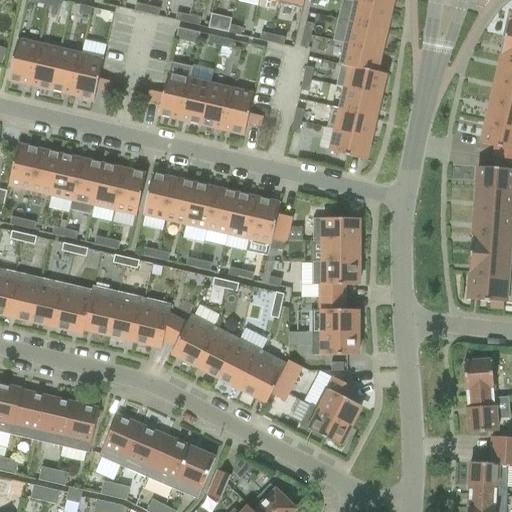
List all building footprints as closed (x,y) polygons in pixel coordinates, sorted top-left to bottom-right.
[(62,2),(54,0),(49,0),(48,7),(60,9),(62,2)] [(303,0),(280,0),(280,5),(302,10),(303,0)] [(355,0),(355,3),(390,11),(392,0),(355,0)] [(385,31),(390,11),(355,3),(350,23),(385,31)] [(145,15),(147,7),(135,4),(133,12),(145,15)] [(92,9),(79,6),(78,14),(90,16),(92,9)] [(159,9),(147,7),(145,15),(158,17),(159,9)] [(187,24),(188,16),(176,13),(175,21),(187,24)] [(200,19),(188,16),(187,24),(199,27),(200,19)] [(221,17),(217,31),(228,34),(230,26),(231,20),(221,17)] [(305,23),(302,35),(310,37),(313,25),(305,23)] [(380,53),(385,31),(350,23),(345,45),(380,53)] [(230,26),(228,34),(240,36),(242,29),(230,26)] [(178,29),(175,41),(197,46),(199,34),(178,29)] [(271,44),(273,36),(261,33),(259,41),(271,44)] [(307,49),(310,37),(302,35),(299,47),(307,49)] [(219,46),(221,39),(209,36),(207,44),(219,46)] [(285,39),(273,36),(271,44),(283,46),(285,39)] [(511,62),(511,39),(504,38),(500,56),(501,56),(501,59),(511,62)] [(233,41),(221,39),(219,46),(231,49),(233,41)] [(29,87),(39,45),(17,40),(7,82),(29,87)] [(50,92),(60,50),(39,45),(29,87),(50,92)] [(376,73),(380,53),(345,45),(340,67),(349,69),(349,68),(375,74),(376,73)] [(71,97),(81,55),(60,50),(50,92),(71,97)] [(103,60),(81,55),(71,97),(93,102),(96,90),(109,93),(112,83),(98,80),(103,60)] [(511,62),(501,59),(496,81),(511,84),(511,62)] [(149,92),(146,102),(160,105),(157,117),(179,122),(189,80),(192,68),(170,63),(167,75),(162,95),(149,92)] [(305,67),(302,79),(310,81),(313,69),(305,67)] [(340,67),(336,87),(344,89),(379,97),(384,75),(376,73),(375,74),(349,68),(349,69),(340,67)] [(307,93),(310,81),(302,79),(300,91),(307,93)] [(201,127),(210,85),(189,80),(179,122),(201,127)] [(491,102),(511,106),(511,84),(496,81),(491,102)] [(222,132),(231,89),(210,85),(201,127),(222,132)] [(248,115),(253,95),(231,89),(222,132),(243,137),(246,125),(260,128),(262,118),(248,115)] [(374,118),(379,97),(344,89),(339,110),(374,118)] [(511,106),(491,102),(486,123),(511,128),(511,106)] [(331,108),(326,129),(334,131),(370,139),(374,118),(339,110),(331,108)] [(295,109),(293,121),(300,123),(303,111),(295,109)] [(298,135),(300,123),(293,121),(290,133),(298,135)] [(511,161),(511,128),(486,123),(481,145),(495,148),(493,158),(511,161)] [(364,161),(370,139),(334,131),(329,153),(364,161)] [(30,192),(39,150),(17,145),(8,187),(30,192)] [(51,197),(60,155),(39,150),(30,192),(51,197)] [(72,202),(81,160),(60,155),(51,197),(71,202),(72,202)] [(511,193),(511,161),(493,158),(492,169),(477,168),(476,191),(511,193)] [(93,207),(102,165),(81,160),(72,202),(71,202),(69,211),(91,216),(94,207),(93,207)] [(114,211),(124,170),(102,165),(93,207),(94,207),(114,211)] [(145,175),(124,170),(114,211),(136,217),(145,175)] [(164,221),(174,179),(152,174),(142,216),(164,221)] [(185,226),(195,184),(174,179),(164,221),(185,226)] [(206,231),(216,189),(195,184),(185,226),(206,231)] [(227,236),(237,194),(216,189),(206,231),(227,236)] [(511,215),(511,202),(511,193),(476,191),(474,212),(511,215)] [(248,241),(258,199),(237,194),(227,236),(248,241)] [(271,241),(280,204),(258,199),(248,241),(245,252),(267,257),(269,249),(270,246),(271,241)] [(510,237),(511,215),(474,212),(473,234),(510,237)] [(291,218),(278,215),(271,241),(283,244),(284,241),(286,241),(291,218)] [(21,228),(23,220),(11,218),(9,226),(21,228)] [(35,223),(23,220),(21,228),(33,231),(35,223)] [(312,243),(322,243),(322,242),(358,242),(358,220),(312,220),(312,243)] [(63,238),(65,230),(53,227),(51,235),(63,238)] [(77,233),(65,230),(63,238),(75,241),(77,233)] [(22,243),(23,235),(11,232),(9,240),(22,243)] [(508,258),(510,237),(473,234),(472,237),(471,237),(470,255),(508,258)] [(36,238),(23,235),(22,243),(34,246),(36,238)] [(105,248),(107,240),(95,237),(93,245),(105,248)] [(119,243),(107,240),(105,248),(117,251),(119,243)] [(271,241),(270,249),(282,252),(283,244),(271,241)] [(358,264),(358,242),(322,242),(322,243),(322,263),(322,264),(358,264)] [(73,255),(75,247),(62,244),(61,252),(73,255)] [(87,250),(75,247),(73,255),(85,258),(87,250)] [(155,259),(157,251),(145,249),(143,257),(155,259)] [(169,254),(157,251),(155,259),(167,262),(169,254)] [(511,279),(506,279),(508,258),(470,255),(468,274),(470,274),(469,277),(511,280),(511,279)] [(124,267),(126,259),(114,256),(112,264),(124,267)] [(197,269),(199,261),(187,258),(185,266),(197,269)] [(138,262),(126,259),(124,267),(137,270),(138,262)] [(211,264),(199,261),(197,269),(209,272),(211,264)] [(358,286),(358,264),(322,264),(322,263),(312,263),(312,286),(318,286),(318,299),(345,299),(345,286),(358,286)] [(239,279),(241,271),(229,268),(227,276),(239,279)] [(0,315),(5,317),(15,273),(0,269),(0,315)] [(253,274),(241,271),(239,279),(251,282),(253,274)] [(30,323),(40,279),(15,273),(5,317),(30,323)] [(269,277),(267,285),(279,288),(281,280),(269,277)] [(511,303),(511,280),(469,277),(468,301),(489,302),(489,307),(503,308),(503,303),(511,303)] [(56,329),(66,285),(40,279),(30,323),(56,329)] [(224,290),(226,282),(213,279),(211,287),(224,290)] [(238,285),(226,282),(224,290),(236,293),(238,285)] [(92,291),(91,291),(66,285),(56,329),(82,335),(83,331),(92,291)] [(108,337),(118,293),(92,287),(91,291),(92,291),(83,331),(108,337)] [(134,343),(144,299),(118,293),(108,337),(134,343)] [(275,293),(272,306),(280,307),(283,295),(275,293)] [(175,346),(186,324),(168,315),(171,305),(144,299),(134,343),(161,349),(163,340),(175,346)] [(345,311),(345,299),(318,299),(318,311),(311,311),(311,333),(357,334),(357,311),(345,311)] [(277,320),(280,307),(272,306),(269,318),(277,320)] [(195,367),(215,328),(191,315),(186,324),(175,346),(170,355),(195,367)] [(296,333),(296,321),(288,321),(288,333),(296,333)] [(218,379),(239,340),(215,328),(195,367),(218,379)] [(357,356),(357,334),(311,333),(311,356),(357,356)] [(242,392),(262,352),(239,340),(218,379),(242,392)] [(270,395),(282,372),(286,364),(262,352),(242,392),(266,404),(270,395)] [(288,361),(286,364),(282,372),(296,378),(301,368),(288,361)] [(463,364),(466,399),(493,397),(491,362),(463,364)] [(343,373),(343,365),(330,365),(330,373),(343,373)] [(284,402),(296,378),(282,372),(270,395),(284,402)] [(324,388),(314,407),(314,408),(350,427),(361,407),(350,401),(356,390),(332,377),(326,389),(324,388)] [(0,433),(10,436),(20,391),(0,386),(0,433)] [(36,442),(46,398),(21,392),(21,391),(20,391),(10,436),(36,442)] [(507,398),(494,399),(493,397),(466,399),(468,435),(496,433),(495,421),(508,419),(507,398)] [(62,448),(72,404),(46,398),(36,442),(62,448)] [(72,404),(62,448),(59,458),(85,464),(87,454),(88,454),(98,410),(72,404)] [(350,427),(314,408),(314,407),(310,405),(299,426),(340,447),(350,427)] [(123,468),(140,427),(116,417),(98,458),(123,468)] [(147,479),(165,438),(140,427),(123,468),(147,479)] [(172,489),(190,448),(165,438),(147,479),(172,489)] [(511,438),(492,438),(492,452),(511,452),(511,438)] [(214,459),(190,448),(172,489),(197,500),(214,459)] [(511,466),(511,452),(492,452),(491,464),(470,463),(468,496),(506,497),(508,467),(511,466)] [(18,463),(5,459),(2,473),(15,476),(18,463)] [(51,484),(54,471),(41,468),(38,481),(51,484)] [(67,474),(54,471),(51,484),(64,487),(67,474)] [(219,501),(222,495),(230,477),(216,471),(205,495),(219,501)] [(113,498),(116,485),(103,482),(100,495),(113,498)] [(129,488),(116,485),(113,498),(126,501),(129,488)] [(269,485),(248,507),(252,511),(292,511),(295,510),(269,485)] [(43,502),(46,489),(33,486),(30,499),(43,502)] [(68,488),(65,501),(79,504),(82,491),(68,488)] [(59,492),(46,489),(43,502),(56,505),(59,492)] [(505,511),(506,497),(468,496),(466,511),(505,511)] [(160,511),(164,506),(152,500),(145,511),(160,511)] [(107,511),(109,504),(96,501),(93,511),(107,511)]
